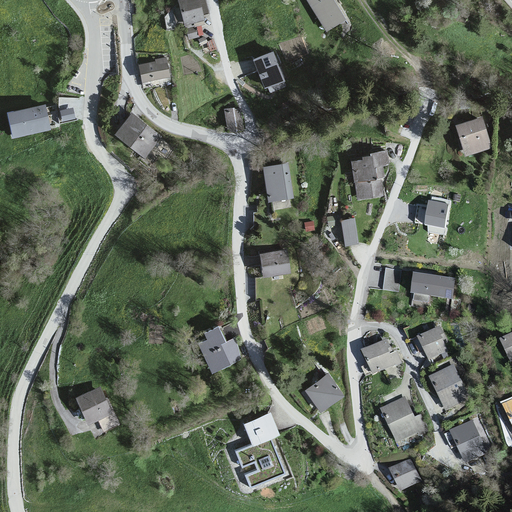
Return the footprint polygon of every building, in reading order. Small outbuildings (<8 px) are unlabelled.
[(199,0),(185,0),(178,2),(183,28),(205,23),(199,0)] [(330,0),(305,0),(324,32),(345,23),(330,0)] [(273,54),(253,62),(263,88),(284,81),(273,54)] [(155,64),(138,67),(141,83),(168,79),(165,59),(155,60),(155,64)] [(45,104),(8,111),(13,136),(50,128),(45,104)] [(242,105),(226,106),(227,128),(243,128),(242,105)] [(72,108),(60,110),(62,120),(74,118),(72,108)] [(129,114),(114,135),(144,159),(160,138),(129,114)] [(482,117),(454,125),(464,156),(489,148),(482,117)] [(386,149),(349,161),(355,202),(380,197),(378,179),(382,178),(380,167),(388,166),(386,149)] [(287,166),(263,167),(266,200),(291,198),(287,166)] [(450,200),(432,197),(432,201),(429,201),(426,224),(425,226),(428,226),(428,233),(445,235),(450,200)] [(353,219),(339,221),(343,247),(357,245),(353,219)] [(287,249),(257,252),(262,277),(291,273),(287,249)] [(399,290),(402,268),(387,266),(384,288),(399,290)] [(454,279),(415,273),(412,294),(452,300),(454,279)] [(196,343),(210,374),(240,362),(231,340),(226,343),(217,327),(202,333),(205,339),(196,343)] [(418,336),(428,361),(446,353),(437,330),(418,336)] [(511,333),(499,340),(510,363),(511,361),(511,333)] [(384,342),(362,351),(373,375),(400,363),(395,352),(391,355),(384,342)] [(452,368),(427,379),(443,412),(464,402),(452,368)] [(326,375),(304,390),(320,412),(342,395),(326,375)] [(98,388),(75,398),(87,424),(95,421),(110,415),(98,388)] [(402,398),(380,410),(398,448),(427,434),(421,416),(415,419),(402,398)] [(511,400),(501,406),(511,428),(511,400)] [(272,438),(279,435),(269,413),(243,423),(250,444),(233,451),(249,488),(286,475),(272,438)] [(110,415),(95,421),(102,434),(117,428),(110,415)] [(481,433),(485,431),(478,415),(474,417),(481,433)] [(473,423),(448,434),(466,473),(488,462),(473,423)] [(407,461),(388,471),(399,494),(419,483),(407,461)]
